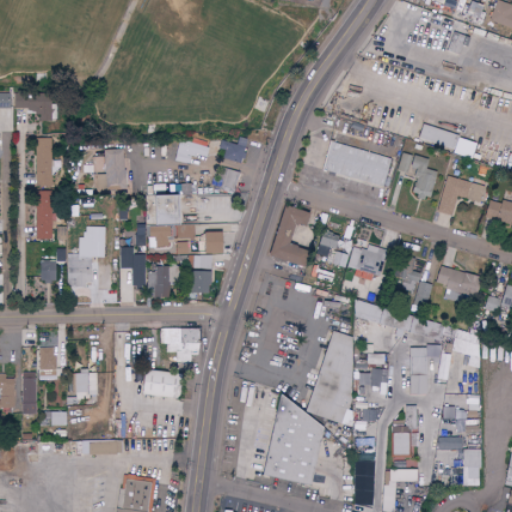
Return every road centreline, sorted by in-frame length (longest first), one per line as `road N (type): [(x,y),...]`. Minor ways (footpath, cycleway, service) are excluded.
road 1 (tertiary): [(195,511),(214,357),(291,133),(307,99),(384,0)]
road 2 (residential): [(273,185),(511,255)]
road 3 (residential): [(0,315),(231,307)]
road 4 (residential): [(8,134),(6,315)]
road 5 (residential): [(199,483),(327,511)]
